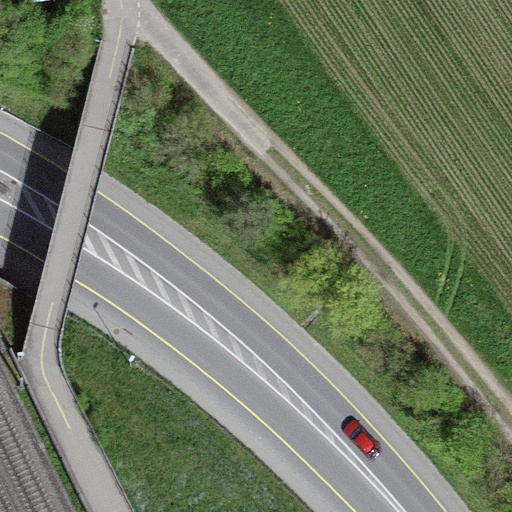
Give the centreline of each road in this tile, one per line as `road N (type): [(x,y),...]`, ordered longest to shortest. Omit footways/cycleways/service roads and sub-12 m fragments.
road 1 (track): [(121,6),(372,270),(511,437)]
road 2 (primary): [(402,511),(228,343),(0,189)]
